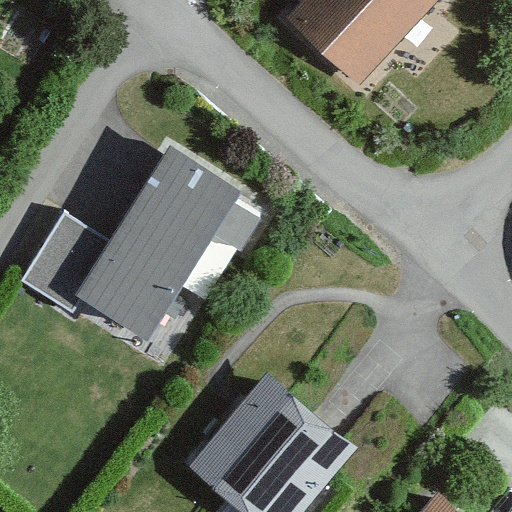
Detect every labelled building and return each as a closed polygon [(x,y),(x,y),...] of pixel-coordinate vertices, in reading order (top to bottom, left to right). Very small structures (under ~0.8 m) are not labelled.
[(433,0),(292,0),(287,6),(363,76),(433,0)] [(285,193),(178,128),(116,231),(85,280),(164,329),(224,230),(252,247),(285,193)] [(85,280),(116,231),(70,202),(28,269),(74,298),(85,280)] [(309,511),(369,438),(271,360),(198,451),(274,511),(309,511)] [(485,511),(445,480),(418,511),(485,511)]
